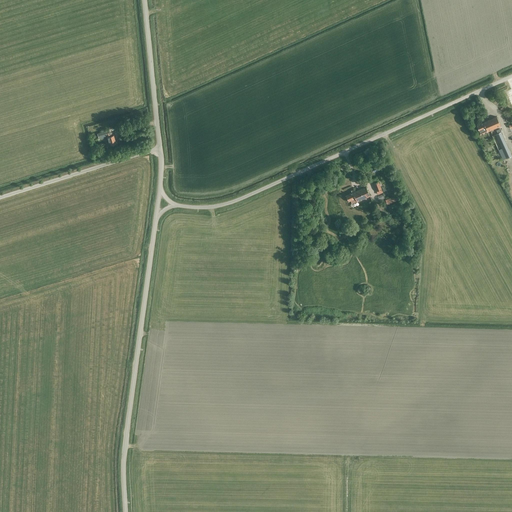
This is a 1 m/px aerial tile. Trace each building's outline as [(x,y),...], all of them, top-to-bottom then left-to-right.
[(481,134),(500,125),(496,116),(477,125),(481,134)] [(110,146),(116,144),(113,135),(110,136),(109,133),(110,133),(109,130),(97,134),(98,140),(107,137),(108,142),(109,142),(110,146)] [(511,155),(509,150),(501,132),(492,136),(503,159),(511,155)] [(372,179),(378,194),(382,192),(376,177),(372,179)] [(357,201),(370,195),(366,186),(346,194),(348,200),(355,197),(357,201)] [(399,199),(397,194),(385,199),(387,204),(399,199)]
